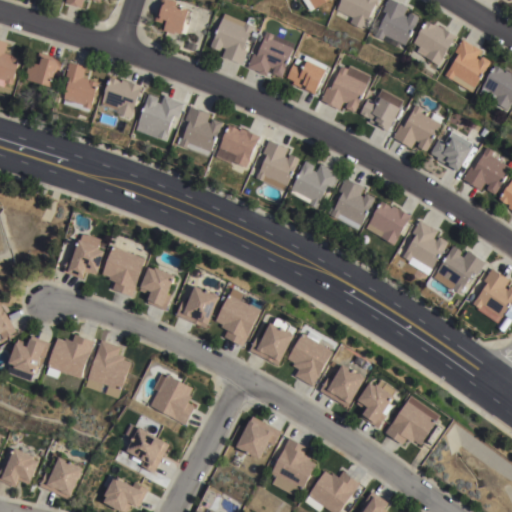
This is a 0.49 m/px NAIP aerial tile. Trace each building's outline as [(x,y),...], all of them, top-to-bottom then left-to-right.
[(90,0),(98,2),(98,0),(66,0),(65,3),(79,8),(81,0),(90,0)] [(180,32),(180,33),(174,31),(174,33),(162,30),(165,19),(162,18),(161,22),(153,20),(158,0),(173,0),(172,4),(187,8),(186,14),(190,15),(185,33),(180,32)] [(302,0),(324,0),(309,10),(302,0)] [(376,0),(363,28),(349,22),(352,17),(336,9),(340,0),(376,0)] [(405,44),(384,34),(382,39),(374,35),(386,12),(382,10),(386,0),(394,0),(407,6),(403,14),(407,16),(409,12),(419,17),(405,44)] [(252,25),(242,48),(246,50),(240,64),(221,55),(224,48),(221,46),(219,50),(209,46),(223,13),(252,25)] [(419,46),(412,41),(426,19),(433,23),(433,22),(442,28),(443,27),(456,35),(437,64),(416,51),(419,46)] [(294,43),(280,77),(271,73),(273,68),(270,67),(266,75),(247,67),(252,53),(256,54),(266,31),(294,43)] [(444,75),(458,53),(454,51),(462,38),(480,50),(475,57),(479,59),(482,55),(491,61),(471,92),(444,75)] [(0,39),(3,40),(3,41),(7,43),(4,52),(20,57),(11,84),(4,82),(3,87),(0,85),(0,39)] [(62,59),(58,73),(54,72),(50,86),(26,79),(28,72),(25,72),(28,61),(36,63),(39,52),(62,59)] [(302,58),(303,59),(305,55),(328,65),(314,94),(292,83),(294,81),(286,77),(296,57),(302,60),(302,58)] [(89,108),(88,108),(87,111),(83,111),(78,108),(74,107),(68,105),(61,103),(69,77),(65,75),(69,61),(85,66),(82,77),(97,81),(89,108)] [(482,86),(481,86),(495,64),(503,69),(503,71),(505,72),(506,69),(510,72),(511,71),(511,99),(506,109),(478,92),(482,86)] [(354,111),(345,107),(347,103),(343,101),(339,109),(320,99),(327,86),(330,88),(342,65),(349,69),(347,73),(367,83),(354,111)] [(110,76),(121,81),(122,78),(140,85),(139,88),(141,88),(130,117),(99,106),(110,76)] [(410,84),(416,88),(412,95),(406,91),(410,84)] [(403,100),(399,107),(400,107),(388,130),(369,120),(370,118),(360,113),(368,98),(374,102),(382,88),(403,100)] [(158,136),(157,138),(135,130),(148,93),(159,97),(157,102),(161,103),(164,94),(172,97),(171,98),(183,103),(178,116),(174,115),(165,138),(158,136)] [(430,118),(433,112),(443,118),(430,142),(431,142),(426,151),(417,146),(419,142),(415,140),(411,148),(392,137),(399,124),(403,127),(415,104),(423,108),(421,112),(430,118)] [(178,137),(181,138),(188,120),(184,118),(189,105),(209,113),(206,121),(209,123),(211,118),(222,123),(217,137),(215,136),(207,156),(176,143),(178,137)] [(219,147),(217,147),(228,125),(239,130),(240,127),(261,137),(258,143),(256,142),(244,167),(231,160),(230,163),(215,156),(219,147)] [(472,143),(470,147),(472,148),(470,151),(474,154),(466,168),(461,166),(458,171),(448,165),(449,163),(446,161),(448,156),(445,154),(442,159),(430,152),(438,138),(448,144),(451,138),(448,137),(452,131),(472,143)] [(265,155),(262,153),(268,139),(288,148),(284,156),(287,158),(289,154),(299,158),(284,191),(255,177),(265,155)] [(511,167),(494,194),(486,188),(488,185),(486,183),(482,190),(463,179),(470,166),(473,168),(486,147),(494,151),(491,155),(511,167)] [(316,208),(308,204),(311,199),(291,189),(305,161),(314,166),(312,170),(316,172),(320,164),(338,173),(331,187),(328,186),(316,208)] [(327,213),(330,207),(333,209),(341,195),(336,193),(345,177),(363,188),(359,195),(363,197),(365,193),(375,198),(357,229),(327,213)] [(511,210),(508,207),(509,205),(499,198),(511,178),(511,210)] [(365,227),(381,201),(390,206),(389,207),(391,208),(393,205),(411,216),(393,245),(365,227)] [(412,257),(409,261),(402,256),(414,235),(411,233),(419,220),(437,231),(433,238),(436,240),(439,236),(447,242),(431,269),(412,257)] [(81,240),(83,233),(101,239),(98,246),(100,247),(99,249),(105,251),(97,275),(87,271),(84,279),(63,271),(68,259),(72,260),(79,240),(81,240)] [(146,258),(132,296),(112,289),(115,282),(109,279),(110,277),(103,274),(113,246),(146,258)] [(436,272),(436,271),(453,246),(462,252),(460,255),(463,257),(468,250),(485,262),(477,275),(473,273),(459,293),(453,289),(452,291),(433,277),(436,272)] [(168,295),(172,296),(166,310),(147,302),(150,295),(140,290),(149,267),(155,270),(156,267),(176,276),(168,295)] [(477,309),(478,308),(472,303),(475,299),(476,299),(487,283),(483,280),(492,268),(509,280),(504,288),(508,290),(510,286),(511,287),(511,301),(497,323),(477,309)] [(205,328),(175,315),(181,301),(187,304),(194,286),(219,297),(205,328)] [(241,346),(224,337),(227,330),(221,327),(222,325),(215,321),(232,288),(243,293),(240,300),(260,311),(241,346)] [(0,305),(16,331),(3,339),(0,334),(0,305)] [(273,325),(276,319),(278,318),(289,324),(290,326),(287,332),(294,336),(278,366),(249,351),(256,337),(261,340),(270,324),(273,325)] [(312,386),(294,376),(298,369),(292,365),(293,363),(287,359),(303,333),(307,336),(310,330),(322,338),(318,343),(333,352),(312,386)] [(59,372),(57,379),(45,374),(48,367),(46,367),(57,338),(64,341),(65,339),(72,341),(74,334),(94,341),(79,379),(59,372)] [(9,364),(7,364),(17,339),(28,344),(31,336),(50,343),(41,368),(37,366),(34,376),(32,375),(30,382),(6,372),(9,364)] [(102,340),(121,347),(118,354),(125,357),(124,360),(131,362),(117,399),(85,387),(102,340)] [(328,378),(333,381),(342,365),(366,379),(351,405),(349,404),(347,408),(320,391),(328,378)] [(166,374),(193,389),(189,396),(191,397),(188,403),(195,407),(185,425),(150,405),(166,374)] [(383,414),(386,416),(378,429),(361,418),(366,411),(356,404),(370,383),(376,387),(381,380),(397,391),(393,396),(395,397),(383,414)] [(411,397),(440,416),(421,445),(414,441),(412,443),(406,439),(402,445),(385,433),(391,424),(392,424),(411,397)] [(280,432),(273,445),(268,443),(259,461),(235,448),(251,416),(280,432)] [(170,445),(155,474),(140,466),(143,461),(127,453),(132,443),(124,438),(131,425),(170,445)] [(307,449),(304,455),(310,458),(308,460),(316,465),(301,491),(295,487),(292,492),(276,483),(278,478),(270,473),(284,448),(283,447),(288,438),(290,439),(307,449)] [(35,458),(34,460),(40,463),(31,483),(30,483),(29,485),(19,480),(16,488),(0,480),(0,472),(3,465),(7,467),(15,450),(35,458)] [(71,498),(70,498),(69,500),(39,486),(46,473),(52,475),(58,464),(50,460),(54,453),(61,456),(62,455),(84,465),(82,469),(84,470),(71,498)] [(329,511),(322,507),(318,511),(303,501),(324,471),(331,476),(332,474),(338,478),(343,472),(359,484),(339,511),(329,511)] [(132,487),(134,483),(148,490),(138,509),(131,505),(127,511),(117,511),(103,504),(106,498),(104,497),(109,489),(102,486),(108,475),(115,478),(132,487)] [(364,511),(367,508),(363,505),(372,492),(388,503),(386,506),(387,507),(384,511),(385,511),(364,511)]
